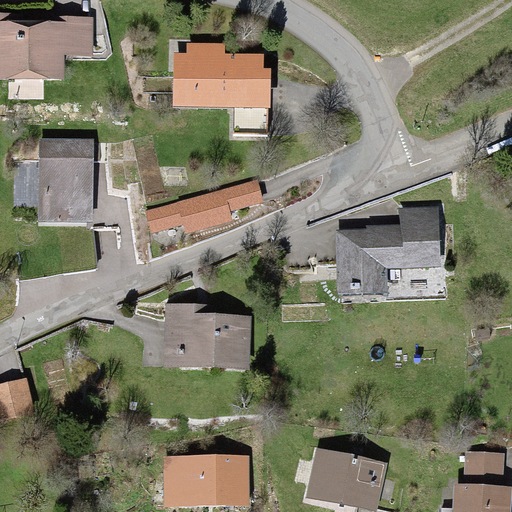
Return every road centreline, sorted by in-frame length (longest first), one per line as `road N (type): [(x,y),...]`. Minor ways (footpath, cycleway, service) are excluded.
road 1 (residential): [(0,345),(395,176)]
road 2 (residential): [(395,176),(365,90),(329,39),(256,0)]
road 3 (track): [(509,0),(365,90)]
road 4 (residential): [(395,176),(511,125)]
